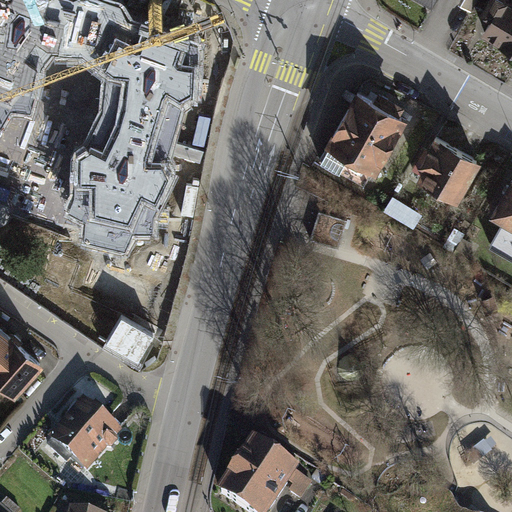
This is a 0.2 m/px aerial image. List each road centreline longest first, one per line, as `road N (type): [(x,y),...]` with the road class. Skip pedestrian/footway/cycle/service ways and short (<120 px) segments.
road 1 (secondary): [(185,402),(245,171),(306,3)]
road 2 (residential): [(511,117),(306,3)]
road 3 (residential): [(0,446),(80,348)]
